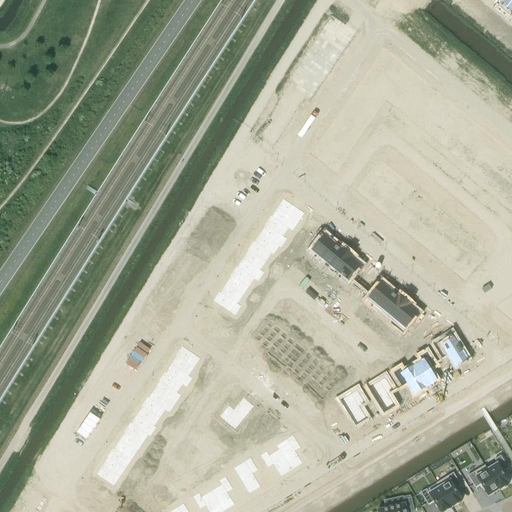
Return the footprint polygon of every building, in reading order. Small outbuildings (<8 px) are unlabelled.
[(511,0),(495,0),(493,3),(498,8),(508,17),(511,12),(511,0)] [(353,98),(350,102),(376,120),(379,115),(370,109),(399,66),(381,53),(351,96),(353,98)] [(411,89),(403,99),(408,102),(411,99),(420,106),(433,90),(432,91),(423,84),(416,93),(411,89)] [(433,90),(420,106),(428,113),(441,97),(433,90)] [(441,97),(428,113),(436,120),(449,104),(448,105),(441,98),(441,97)] [(449,104),(436,120),(444,127),(458,111),(449,104)] [(343,109),(314,152),(332,164),(361,121),(371,127),(374,122),(348,105),(345,110),(343,109)] [(458,111),(444,127),(453,134),(465,119),(457,112),(458,111)] [(465,119),(453,134),(461,141),(474,125),(473,125),(465,119)] [(474,125),(461,141),(469,148),(483,132),(474,125)] [(483,132),(469,148),(478,155),(491,140),(482,133),(483,132)] [(497,145),(484,160),(493,167),(506,151),(505,152),(497,145)] [(511,155),(506,151),(493,167),(501,174),(511,161),(511,155)] [(511,161),(501,174),(510,181),(511,178),(511,161)] [(368,173),(356,188),(364,196),(377,180),(368,173)] [(377,180),(364,196),(373,202),(385,187),(377,180)] [(385,187),(373,202),(381,209),(380,210),(393,194),(385,187)] [(393,194),(380,210),(388,217),(402,201),(393,194)] [(283,199),(277,208),(298,222),(304,213),(283,199)] [(402,201),(388,217),(389,217),(389,216),(398,223),(410,208),(402,201)] [(271,215),(270,215),(292,230),(298,222),(277,208),(272,216),(271,215)] [(270,215),(265,224),(286,238),(287,238),(283,235),(288,227),(292,230),(270,215)] [(420,216),(407,231),(416,238),(428,223),(420,216)] [(428,223),(416,238),(424,245),(437,230),(428,223)] [(265,225),(260,233),(281,247),(286,238),(265,224),(264,224),(265,225)] [(437,230),(424,245),(432,252),(431,253),(432,253),(445,237),(437,230)] [(254,240),(253,241),(271,253),(273,254),(279,246),(280,247),(281,247),(260,233),(255,241),(254,240)] [(325,235),(312,251),(321,258),(334,243),(325,235)] [(445,237),(432,253),(440,260),(453,244),(445,237)] [(253,241),(248,249),(265,261),(271,253),(253,241)] [(334,243),(321,258),(330,266),(343,249),(342,250),(334,243)] [(453,244),(440,260),(441,259),(449,266),(462,251),(453,244)] [(248,250),(243,258),(263,272),(264,272),(260,269),(265,261),(248,249),(247,249),(248,250)] [(343,249),(330,266),(338,273),(352,256),(343,249)] [(462,251),(449,266),(457,273),(470,258),(462,251)] [(352,256),(338,273),(348,280),(361,265),(352,258),(353,257),(352,256)] [(236,265),(236,266),(258,281),(263,272),(243,258),(237,266),(236,265)] [(470,258),(457,273),(466,280),(478,265),(470,258)] [(236,266),(230,274),(248,286),(254,278),(258,281),(236,266)] [(231,275),(226,283),(242,295),(248,286),(230,274),(230,275),(231,275)] [(219,291),(241,306),(237,303),(242,295),(226,283),(220,291),(219,291)] [(382,283),(369,298),(378,305),(376,307),(391,290),(382,283)] [(391,290),(376,307),(385,315),(400,296),(399,297),(391,290)] [(219,291),(213,300),(235,315),(241,306),(219,291)] [(400,296),(385,315),(387,313),(395,320),(392,324),(409,304),(400,296)] [(409,304),(392,324),(401,331),(417,312),(409,305),(409,304)] [(270,323),(257,337),(265,343),(277,329),(270,323)] [(277,329),(265,343),(271,349),(284,334),(277,329)] [(284,334),(271,349),(278,355),(291,340),(284,334)] [(441,341),(435,344),(442,357),(448,353),(456,366),(467,359),(454,338),(443,345),(441,341)] [(291,340),(278,355),(286,361),(298,346),(291,340)] [(182,346),(176,355),(193,367),(199,358),(182,346)] [(301,349),(289,364),(296,370),(309,355),(301,349)] [(423,361),(413,367),(425,387),(436,381),(428,369),(434,365),(426,353),(420,357),(423,361)] [(176,356),(171,364),(192,378),(188,375),(193,367),(176,355),(175,355),(176,356)] [(309,355),(296,370),(303,376),(316,361),(309,355)] [(316,361),(303,376),(310,381),(322,366),(316,361)] [(165,371),(164,372),(186,386),(192,378),(171,364),(166,372),(165,371)] [(322,366),(310,381),(317,387),(329,372),(322,366)] [(400,369),(394,373),(401,385),(407,382),(414,394),(425,387),(413,367),(402,373),(400,369)] [(164,372),(159,380),(180,395),(176,392),(182,384),(186,387),(186,386),(164,372)] [(329,372),(317,387),(324,393),(337,378),(329,372)] [(385,377),(368,388),(383,413),(395,406),(386,393),(392,389),(385,377)] [(159,381),(154,389),(174,403),(180,395),(159,380),(158,381),(159,381)] [(147,397),(169,412),(174,403),(154,389),(148,397),(147,397)] [(357,390),(340,400),(355,425),(366,419),(358,405),(364,402),(357,390)] [(147,397),(141,405),(159,417),(165,409),(169,412),(147,397)] [(228,405),(219,416),(234,429),(253,406),(243,398),(234,410),(228,405)] [(142,406),(137,415),(155,427),(156,427),(153,426),(159,417),(141,405),(141,406),(142,406)] [(130,422),(150,436),(155,427),(137,415),(131,422),(130,422)] [(130,422),(124,431),(142,443),(147,435),(150,436),(130,422)] [(125,432),(119,440),(136,451),(142,443),(124,431),(125,432)] [(293,435),(276,445),(291,469),(302,463),(294,451),(300,447),(293,435)] [(113,447),(113,448),(130,460),(136,451),(119,440),(114,448),(113,447)] [(266,451),(260,455),(267,467),(273,464),(281,476),(291,469),(276,445),(279,449),(269,455),(266,451)] [(113,448),(107,456),(125,468),(130,460),(113,448)] [(108,457),(102,465),(119,477),(125,468),(107,456),(108,457)] [(487,470),(499,490),(509,483),(502,471),(508,468),(500,456),(494,459),(497,463),(487,470)] [(250,457),(233,468),(249,493),(260,486),(252,473),(257,470),(250,457)] [(102,465),(96,474),(113,485),(119,477),(102,465)] [(484,466),(468,476),(475,488),(481,484),(488,496),(499,490),(487,470),(484,466)] [(453,473),(436,483),(439,487),(451,507),(462,500),(455,488),(460,485),(453,473)] [(221,484),(211,490),(224,511),(234,504),(227,492),(232,488),(225,476),(219,480),(221,484)] [(141,487),(129,502),(136,508),(148,493),(141,487)] [(426,489),(420,493),(428,505),(433,501),(439,511),(442,511),(451,507),(439,487),(429,493),(426,489)] [(199,493),(192,496),(200,508),(205,505),(209,511),(221,511),(224,511),(211,490),(201,497),(199,493)] [(148,493),(136,508),(140,511),(144,511),(155,499),(148,493)] [(377,511),(411,511),(414,511),(411,498),(403,500),(404,504),(377,510),(377,511)] [(155,499),(144,511),(157,511),(163,505),(155,499)] [(188,511),(183,503),(168,511),(188,511)]
